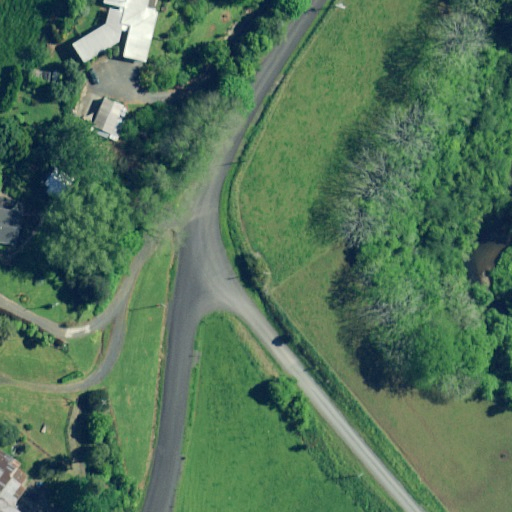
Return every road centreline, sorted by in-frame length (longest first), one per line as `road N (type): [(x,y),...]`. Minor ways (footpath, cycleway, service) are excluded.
road 1 (unclassified): [(415,511),(268,350),(197,241)]
road 2 (unclassified): [(197,241),(210,184),(245,105),(319,0)]
road 3 (unclassified): [(155,511),(197,241)]
